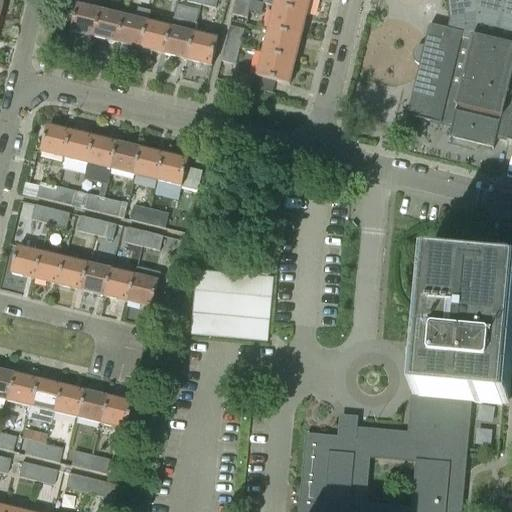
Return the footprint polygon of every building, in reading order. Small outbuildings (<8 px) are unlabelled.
[(217,0),(202,0),(201,7),(215,10),(217,0)] [(251,2),(242,0),(235,0),(232,16),(247,20),(251,2)] [(310,0),(275,0),(274,8),(307,16),(310,0)] [(407,117),(407,118),(451,129),(449,140),(450,140),(450,139),(492,149),(492,150),(493,151),(496,140),(511,143),(511,0),(446,0),(449,22),(447,31),(429,26),(429,28),(430,28),(425,48),(423,47),(422,47),(420,48),(418,48),(417,49),(416,51),(414,52),(414,53),(413,55),(413,57),(413,59),(413,60),(414,62),(415,63),(416,65),(417,66),(419,67),(420,67),(408,117),(407,117)] [(194,20),(196,7),(174,4),(172,17),(194,20)] [(94,39),(101,12),(77,7),(70,33),(94,39)] [(307,16),(274,8),(268,31),(301,39),(307,16)] [(124,18),(118,44),(141,50),(147,24),(150,13),(138,10),(135,21),(124,18)] [(124,18),(101,12),(94,39),(118,44),(124,18)] [(171,29),(164,56),(188,61),(194,35),(197,26),(173,20),(171,29)] [(147,24),(141,50),(164,56),(171,29),(147,24)] [(225,45),(240,49),(244,31),(229,28),(225,45)] [(268,31),(263,55),(295,62),(301,39),(268,31)] [(218,41),(194,35),(188,61),(212,67),(218,41)] [(240,49),(225,45),(221,63),(236,66),(240,49)] [(295,62),(263,55),(257,78),(289,86),(295,62)] [(65,160),(71,133),(47,128),(41,154),(65,160)] [(71,133),(65,160),(88,166),(95,139),(71,133)] [(118,145),(95,139),(88,166),(111,171),(118,145)] [(141,151),(118,145),(111,171),(135,177),(141,151)] [(165,156),(141,151),(135,177),(158,183),(165,156)] [(165,156),(158,183),(182,189),(189,162),(165,156)] [(54,204),(58,189),(40,184),(36,199),(54,204)] [(75,193),(58,189),(54,204),(72,208),(75,193)] [(101,215),(104,200),(87,196),(83,211),(101,215)] [(122,204),(104,200),(101,215),(118,219),(122,204)] [(49,226),(52,211),(35,207),(31,222),(49,226)] [(147,226),(151,211),(133,207),(130,222),(147,226)] [(52,211),(49,226),(66,230),(70,215),(52,211)] [(151,211),(147,226),(165,231),(169,216),(151,211)] [(95,237),(99,222),(81,218),(78,233),(95,237)] [(99,222),(95,237),(113,242),(117,227),(99,222)] [(142,249),(146,234),(128,229),(125,244),(142,249)] [(163,238),(146,234),(142,249),(160,253),(163,238)] [(35,281),(41,255),(17,249),(11,276),(35,281)] [(65,260),(41,255),(35,281),(58,287),(65,260)] [(272,264),(248,258),(244,272),(268,278),(272,264)] [(88,266),(65,260),(58,287),(82,293),(88,266)] [(461,511),(472,403),(502,406),(511,296),(511,269),(431,262),(419,399),(422,399),(417,446),(386,443),(388,426),(357,424),(339,422),(338,439),(306,436),(298,511),(461,511)] [(111,272),(88,266),(82,293),(105,298),(111,272)] [(135,277),(129,304),(153,310),(161,275),(137,269),(135,277)] [(111,272),(105,298),(129,304),(135,277),(111,272)] [(273,279),(197,273),(191,336),(268,343),(273,279)] [(0,401),(5,403),(12,377),(0,373),(0,401)] [(35,382),(12,377),(5,403),(29,409),(35,382)] [(59,388),(35,382),(29,409),(52,414),(59,388)] [(59,388),(52,414),(76,420),(82,393),(59,388)] [(82,393),(76,420),(99,426),(105,399),(82,393)] [(105,399),(99,426),(123,431),(129,405),(105,399)] [(15,439),(0,435),(0,451),(12,454),(15,439)] [(44,448),(44,446),(27,442),(23,457),(41,462),(44,448)] [(44,448),(41,462),(58,466),(62,450),(44,446),(44,448)] [(87,473),(91,458),(73,453),(70,468),(87,473)] [(109,462),(91,458),(87,473),(105,477),(109,462)] [(0,475),(6,477),(10,462),(0,459),(0,475)] [(35,484),(39,469),(21,465),(18,479),(35,484)] [(39,469),(35,484),(53,488),(57,473),(39,469)] [(82,495),(85,480),(68,476),(64,491),(82,495)] [(85,480),(82,495),(102,500),(100,509),(112,511),(118,488),(85,480)]
